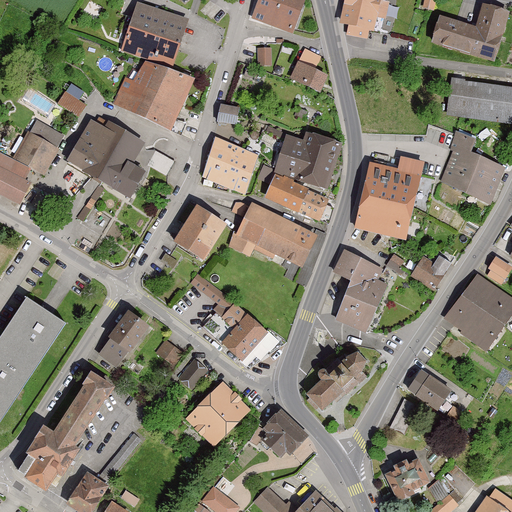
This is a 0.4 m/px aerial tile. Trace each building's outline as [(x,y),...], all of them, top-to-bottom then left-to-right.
[(305,0),(257,0),(250,20),(292,36),(305,0)] [(380,0),(345,0),(341,22),(374,29),(380,0)] [(436,0),(424,0),(422,10),(433,12),(436,0)] [(120,52),(171,68),(187,19),(136,3),(120,52)] [(474,28),(437,17),(429,44),(493,63),(508,14),(481,6),(474,28)] [(272,49),(257,50),(258,68),(272,68),(272,49)] [(321,57),(303,49),(296,64),(289,81),(319,94),(326,76),(315,71),(321,57)] [(125,79),(114,105),(181,137),(186,125),(175,122),(193,81),(143,63),(134,81),(125,79)] [(511,88),(450,81),(446,115),(511,123),(511,88)] [(223,104),(219,122),(237,124),(239,107),(223,104)] [(143,144),(98,118),(95,124),(90,120),(65,163),(131,200),(147,173),(132,164),(143,144)] [(0,155),(0,197),(19,207),(30,184),(10,173),(15,163),(41,177),(64,136),(36,119),(11,161),(0,155)] [(475,142),(455,132),(452,152),(439,186),(490,206),(507,168),(470,154),(475,142)] [(301,141),(285,136),(273,174),(327,191),(342,145),(304,133),(301,141)] [(259,156),(215,140),(200,179),(244,195),(259,156)] [(353,229),(405,241),(420,175),(368,163),(353,229)] [(328,200),(273,176),(263,198),(317,222),(319,218),(325,221),(330,209),(325,207),(328,200)] [(317,237),(249,203),(248,207),(241,204),(236,204),(232,213),(242,219),(228,246),(249,257),(254,246),(300,269),(317,237)] [(224,226),(194,206),(170,242),(200,262),(224,226)] [(381,271),(343,253),(332,276),(351,285),(334,321),(367,337),(390,289),(375,282),(381,271)] [(178,263),(165,254),(160,262),(174,270),(178,263)] [(394,255),(387,267),(401,276),(409,265),(394,255)] [(411,277),(435,292),(452,264),(438,255),(432,264),(423,258),(411,277)] [(495,260),(489,270),(505,281),(511,271),(495,260)] [(511,300),(477,275),(443,322),(486,353),(511,316),(511,300)] [(244,313),(198,277),(191,285),(217,305),(211,313),(221,321),(231,329),(244,313)] [(0,423),(66,326),(24,298),(0,333),(0,423)] [(97,352),(118,368),(147,330),(126,314),(97,352)] [(266,334),(246,315),(220,343),(240,362),(266,334)] [(156,353),(174,367),(184,355),(165,341),(156,353)] [(317,381),(302,395),(318,414),(342,393),(345,397),(367,379),(362,373),(367,362),(358,352),(348,356),(326,373),(322,370),(318,370),(314,372),(314,377),(317,381)] [(194,361),(178,381),(192,391),(207,371),(194,361)] [(23,457),(15,470),(13,474),(43,493),(56,473),(62,477),(78,450),(74,448),(112,388),(87,372),(49,432),(38,425),(20,454),(23,457)] [(421,373),(409,390),(415,395),(413,398),(436,414),(452,391),(429,374),(427,378),(421,373)] [(186,419),(214,448),(250,412),(222,384),(186,419)] [(419,408),(404,401),(390,430),(406,437),(419,408)] [(310,438),(279,411),(263,428),(269,433),(260,443),(278,459),(284,453),(291,459),(310,438)] [(384,473),(397,503),(414,496),(412,492),(428,485),(418,459),(405,464),(404,461),(390,467),(391,470),(384,473)] [(90,511),(108,483),(87,468),(67,501),(83,511),(90,511)] [(308,511),(300,503),(297,506),(290,499),(286,503),(269,485),(253,501),(263,511),(308,511)] [(214,487),(201,503),(212,511),(237,511),(240,509),(214,487)] [(340,511),(316,487),(300,503),(308,511),(340,511)] [(125,492),(121,499),(134,508),(139,501),(125,492)] [(510,511),(486,496),(475,511),(510,511)]
